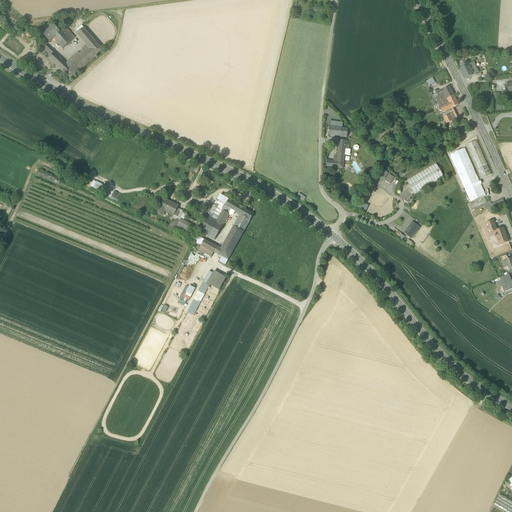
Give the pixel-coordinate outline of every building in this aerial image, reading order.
[(43,35),(50,42),(54,38),(60,33),(54,26),(43,35)] [(66,28),(60,33),(54,38),(63,49),(75,38),(66,28)] [(103,51),(84,28),(78,33),(77,34),(87,46),(90,50),(96,57),(103,51)] [(42,49),(50,57),(54,53),(45,45),(42,49)] [(85,54),(83,52),(80,55),(82,57),(75,62),(82,69),(96,57),(90,50),(85,54)] [(61,61),(54,53),(50,57),(49,59),(56,66),(61,61)] [(73,59),(73,60),(75,62),(82,57),(80,55),(79,53),(73,59)] [(71,59),(65,64),(69,68),(75,62),(73,60),(72,60),(71,59)] [(69,68),(65,64),(61,61),(56,66),(59,69),(70,80),(82,69),(75,62),(69,68)] [(469,65),(467,62),(460,66),(462,69),(460,69),(465,79),(474,75),(469,65)] [(469,65),(474,75),(478,73),(473,63),(469,65)] [(433,78),(423,83),(425,88),(435,83),(433,78)] [(434,98),(438,104),(454,96),(449,87),(436,93),(437,97),(434,98)] [(458,106),(454,96),(438,104),(438,105),(442,114),(458,106)] [(452,120),(452,121),(458,118),(455,112),(454,111),(453,112),(454,113),(449,116),(452,120)] [(329,136),(347,138),(348,130),(342,129),(330,128),(329,127),(329,136)] [(340,141),(338,155),(344,156),(345,156),(348,156),(350,155),(350,152),(348,150),(345,150),(346,141),(340,141)] [(466,145),(481,179),(485,177),(487,176),(491,175),(476,141),(466,145)] [(469,200),(470,203),(484,197),(486,196),(483,191),(481,185),(480,182),(479,181),(465,149),(449,155),(469,200)] [(344,156),(338,155),(337,162),(334,162),(333,162),(333,167),(333,168),(343,169),(344,156)] [(406,181),(415,196),(444,178),(435,163),(406,181)] [(388,173),(382,170),(378,177),(384,180),(388,173)] [(389,175),(385,181),(390,184),(394,178),(389,175)] [(93,181),(90,187),(104,194),(107,187),(96,182),(93,181)] [(306,198),(299,193),(296,197),(303,202),(306,198)] [(219,202),(225,206),(229,200),(222,196),(220,201),(219,202)] [(469,205),(471,211),(487,204),(485,198),(484,198),(469,204),(469,205)] [(164,199),(160,207),(166,210),(165,211),(173,215),(174,215),(177,208),(178,206),(170,202),(164,199)] [(214,206),(208,216),(216,221),(223,211),(225,207),(225,206),(219,202),(220,201),(217,200),(214,206)] [(235,212),(236,213),(240,206),(229,200),(225,206),(225,207),(235,212)] [(491,205),(493,208),(504,204),(503,200),(491,205)] [(368,207),(361,203),(358,207),(366,211),(368,207)] [(205,214),(208,216),(214,206),(211,205),(205,214)] [(163,216),(165,211),(166,210),(160,207),(159,210),(157,213),(163,216)] [(232,216),(235,212),(225,207),(223,211),(229,215),(232,216)] [(254,214),(243,208),(239,215),(240,215),(221,249),(218,255),(222,257),(228,260),(254,214)] [(187,213),(181,210),(178,217),(176,220),(179,222),(181,219),(183,221),(187,213)] [(200,232),(214,240),(229,215),(223,211),(216,221),(208,216),(200,232)] [(183,234),(185,230),(189,233),(193,226),(183,221),(181,219),(179,222),(175,230),(183,234)] [(485,224),(488,231),(496,228),(493,221),(485,224)] [(404,233),(407,236),(416,225),(413,222),(404,233)] [(419,228),(416,225),(407,236),(411,239),(419,228)] [(497,240),(499,245),(508,242),(506,236),(505,234),(503,229),(503,228),(497,231),(496,228),(488,231),(489,234),(494,232),(495,232),(496,235),(495,235),(496,237),(496,240),(497,240)] [(217,247),(193,234),(191,238),(190,240),(194,242),(199,245),(201,246),(214,252),(217,247)] [(211,257),(214,252),(201,246),(198,250),(204,254),(211,257)] [(225,265),(228,260),(222,257),(219,262),(225,265)] [(508,267),(510,271),(511,271),(511,270),(511,258),(507,260),(502,262),(504,268),(508,267)] [(203,283),(204,283),(206,284),(212,273),(209,272),(203,283)] [(210,285),(219,290),(225,278),(213,272),(207,284),(210,285)] [(508,275),(503,277),(508,291),(511,289),(511,284),(508,275)] [(504,293),(508,291),(503,277),(499,279),(504,292),(504,293)] [(209,286),(206,284),(204,283),(188,313),(194,316),(197,310),(209,286)] [(180,299),(182,300),(183,298),(188,288),(186,286),(179,299),(180,299)] [(187,300),(189,300),(193,291),(188,288),(183,298),(187,300)] [(494,505),(505,511),(511,511),(511,501),(500,494),(494,505)]
